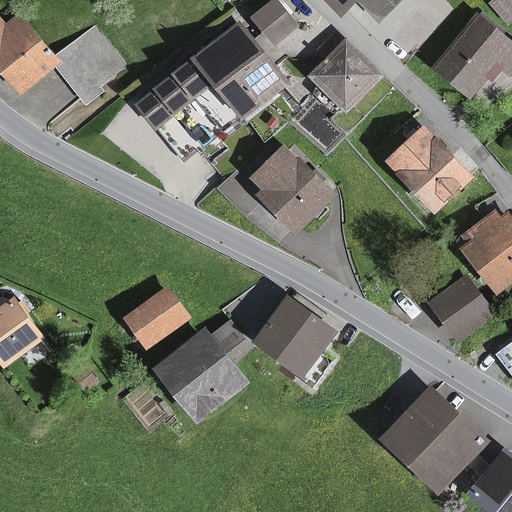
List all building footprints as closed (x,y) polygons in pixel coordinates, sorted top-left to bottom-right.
[(288,0),(286,0),(268,12),(287,39),(307,25),(288,0)] [(339,0),(352,14),(363,5),(369,0),(339,0)] [(369,0),(363,5),(391,38),(425,9),(417,0),(369,0)] [(511,29),(485,8),(438,66),(476,96),(499,66),(511,76),(511,29)] [(0,20),(0,63),(22,89),(59,59),(21,14),(5,27),(0,20)] [(244,22),(144,107),(162,128),(218,80),(248,115),(292,78),(244,22)] [(351,43),(316,80),(354,115),(389,77),(351,43)] [(433,130),(396,166),(443,212),(479,175),(433,130)] [(336,196),(288,149),(264,173),(273,182),(261,195),(299,233),(336,196)] [(475,240),(468,245),(504,292),(511,285),(511,212),(509,215),(503,208),(470,233),(475,240)] [(500,305),(475,270),(436,297),(461,332),(500,305)] [(297,294),(264,339),(311,373),(344,328),(297,294)] [(189,316),(174,295),(134,324),(149,345),(189,316)] [(44,340),(17,300),(0,310),(0,351),(9,364),(44,340)] [(213,331),(163,375),(204,422),(254,379),(213,331)] [(495,439),(439,386),(392,436),(448,489),(495,439)] [(511,511),(511,450),(480,491),(508,511),(511,511)]
